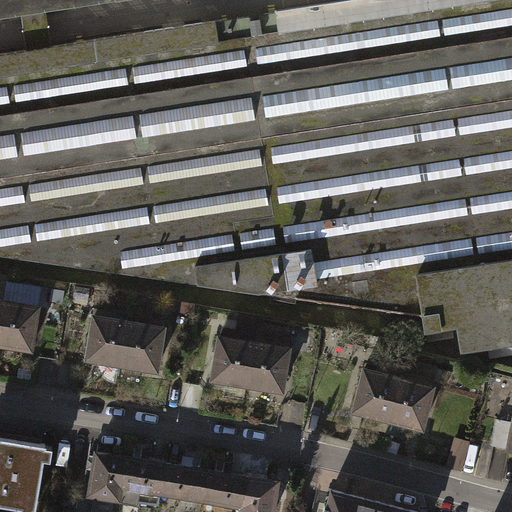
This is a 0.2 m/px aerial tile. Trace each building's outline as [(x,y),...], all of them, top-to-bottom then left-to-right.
[(511,0),(335,0),(0,51),(0,253),(419,313),(422,327),(453,322),(458,347),(511,338),(511,0)] [(0,0),(0,12),(80,0),(0,0)] [(34,304),(0,299),(0,343),(27,347),(34,304)] [(159,325),(90,316),(84,358),(154,368),(159,325)] [(284,347),(216,334),(208,377),(276,389),(284,347)] [(429,384),(361,367),(350,410),(419,426),(429,384)] [(489,445),(506,448),(510,422),(493,419),(489,445)] [(42,444),(0,436),(0,503),(31,508),(42,444)] [(472,440),(457,437),(450,464),(465,468),(472,440)] [(264,511),(270,481),(92,451),(85,492),(207,511),(264,511)] [(424,511),(425,510),(332,486),(325,511),(424,511)]
